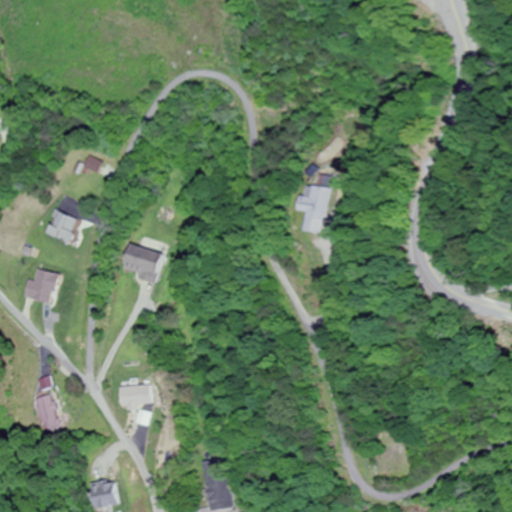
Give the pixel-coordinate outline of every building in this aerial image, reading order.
[(328,234),(337,177),(328,176),(326,186),(321,185),(319,198),(310,196),(307,210),(317,212),(313,231),(328,234)] [(49,235),(71,243),(79,220),(58,213),(57,217),(55,216),(49,235)] [(122,273),(157,282),(164,254),(129,245),(122,273)] [(27,280),(24,299),(55,304),(59,274),(37,271),(35,282),(27,280)] [(122,387),(122,407),(153,407),(153,387),(122,387)] [(34,403),(48,433),(64,426),(50,396),(34,403)] [(209,511),(227,509),(220,460),(199,463),(206,511),(209,511)] [(121,507),(118,482),(94,485),(97,510),(121,507)]
